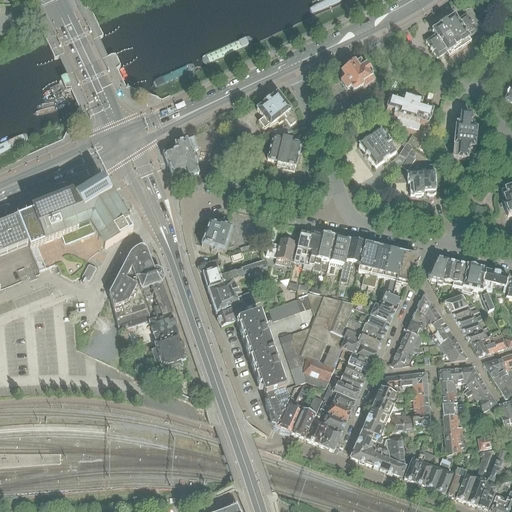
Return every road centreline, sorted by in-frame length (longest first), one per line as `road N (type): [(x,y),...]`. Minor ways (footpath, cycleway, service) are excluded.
road 1 (residential): [(339,463),(266,433),(245,414),(193,265)]
road 2 (residential): [(193,265),(185,214),(208,199),(235,197),(345,222)]
road 3 (unclassified): [(150,232),(113,254),(88,293),(48,280),(0,299)]
road 4 (secondary): [(173,264),(229,432)]
road 5 (residential): [(289,61),(345,222)]
road 6 (residential): [(339,463),(468,511)]
road 7 (residential): [(365,27),(396,71),(477,85)]
road 8 (secondary): [(240,84),(118,133)]
road 9 (secondary): [(0,202),(120,150)]
road 10 (secondary): [(118,133),(0,186)]
road 11 (secondary): [(173,264),(166,224),(132,145)]
road 12 (secondary): [(132,145),(240,84)]
road 13 (residential): [(451,246),(472,188),(511,145)]
